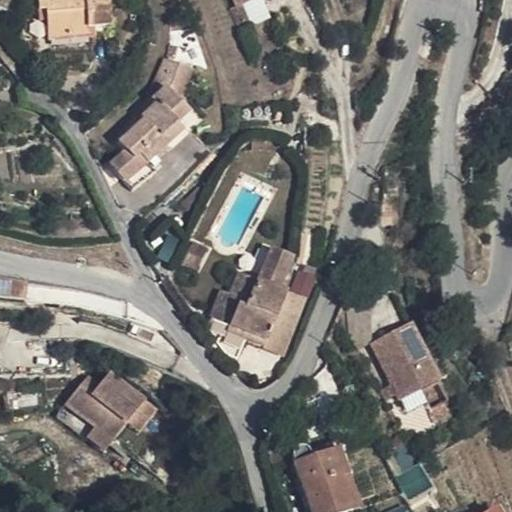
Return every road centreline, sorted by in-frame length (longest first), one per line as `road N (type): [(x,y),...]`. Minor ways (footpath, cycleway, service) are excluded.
road 1 (unclassified): [(0,265),(106,283),(148,301),(237,408),(290,387),(316,335),(420,9),(442,3),(463,11),(448,104),(458,277),(474,308),(489,308),(500,292),(511,171)]
road 2 (unknown): [(148,301),(59,111)]
